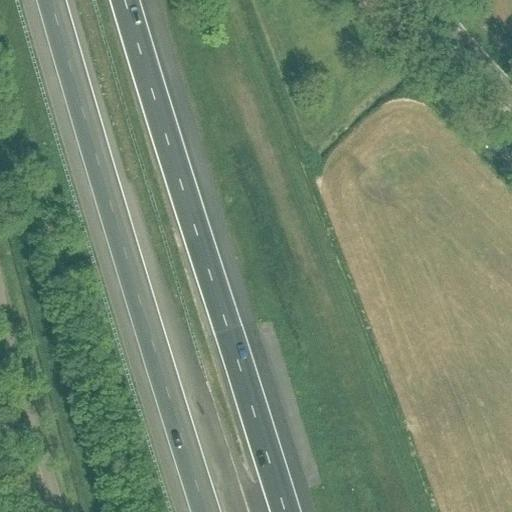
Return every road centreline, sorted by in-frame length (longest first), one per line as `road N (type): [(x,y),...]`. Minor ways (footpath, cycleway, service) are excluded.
road 1 (motorway): [(50,0),(206,511)]
road 2 (motorway): [(285,511),(131,0)]
road 3 (unclassified): [(62,511),(0,301)]
road 4 (secondary): [(511,95),(428,0)]
